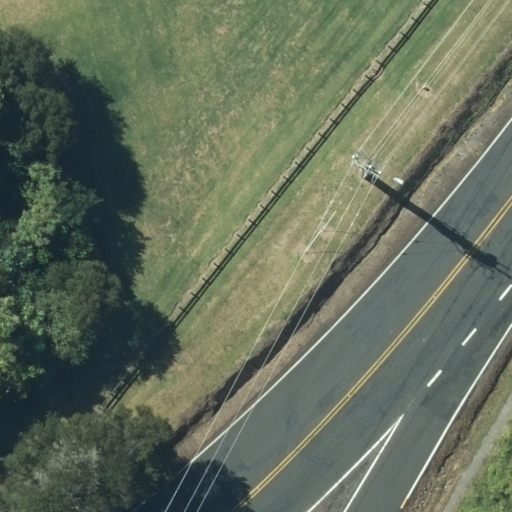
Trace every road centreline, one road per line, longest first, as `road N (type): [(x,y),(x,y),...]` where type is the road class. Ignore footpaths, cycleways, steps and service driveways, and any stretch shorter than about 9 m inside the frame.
road 1 (tertiary): [(471,268),(236,511)]
road 2 (tertiary): [(471,268),(411,428),(363,511)]
